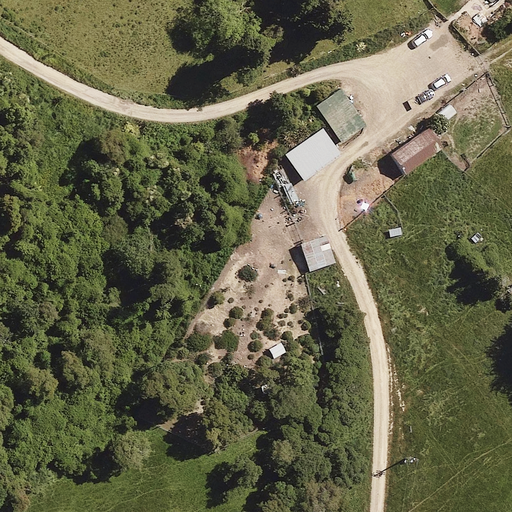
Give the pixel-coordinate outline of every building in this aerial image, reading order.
[(365,126),(341,89),(316,105),(341,142),(365,126)] [(443,147),(429,128),(393,154),(407,173),(443,147)] [(282,185),(293,205),(300,201),(282,169),(271,175),(278,187),(282,185)] [(335,263),(327,236),(301,245),(309,271),(335,263)] [(219,361),(207,357),(200,377),(213,381),(219,361)]
